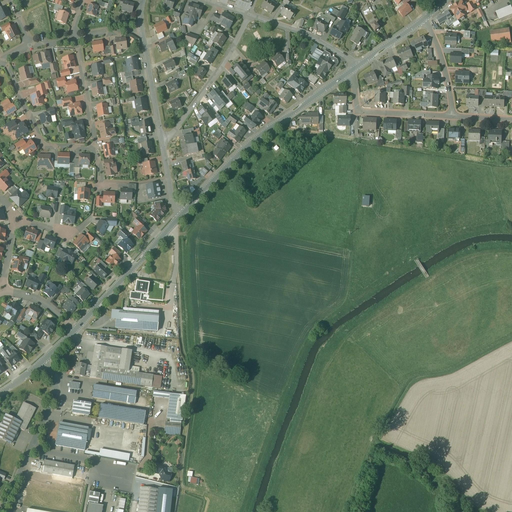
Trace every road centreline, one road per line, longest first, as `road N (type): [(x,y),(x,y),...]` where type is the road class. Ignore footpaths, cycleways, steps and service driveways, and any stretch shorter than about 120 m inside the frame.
road 1 (tertiary): [(352,69),(241,151),(182,213)]
road 2 (tertiary): [(182,213),(74,329)]
road 3 (residential): [(249,15),(163,141)]
road 4 (residential): [(3,58),(39,138),(95,146)]
road 5 (residential): [(352,69),(355,102),(364,111),(452,116)]
